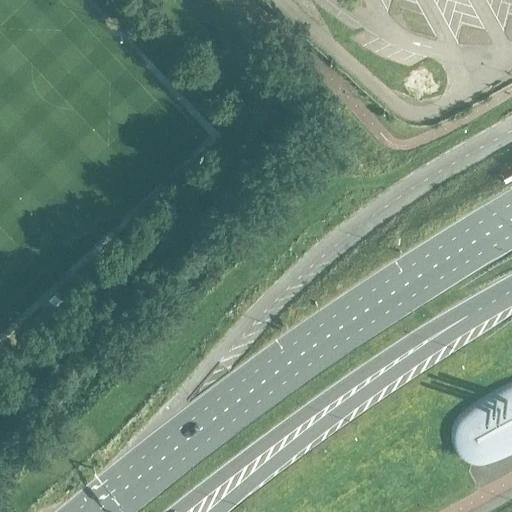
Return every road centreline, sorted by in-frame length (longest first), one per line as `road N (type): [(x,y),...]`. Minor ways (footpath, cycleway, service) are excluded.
road 1 (primary): [(511,220),(371,306),(96,511)]
road 2 (secondary): [(175,511),(418,338),(499,299)]
road 3 (primary): [(219,511),(340,412),(499,299)]
